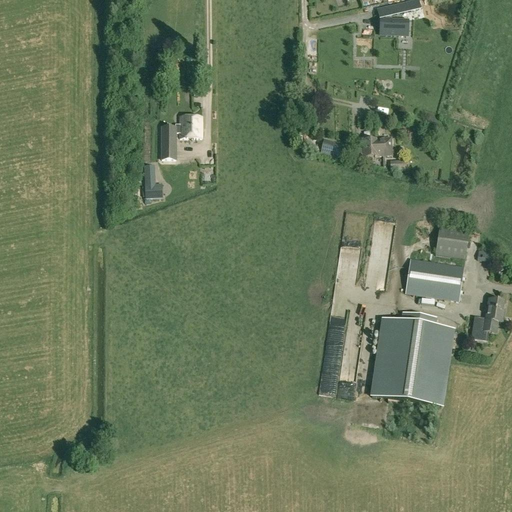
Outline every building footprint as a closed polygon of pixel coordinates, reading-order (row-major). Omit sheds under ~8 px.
[(420,11),(418,2),(378,11),(380,20),(420,11)] [(408,23),(408,22),(379,21),(379,22),(381,22),(382,22),(382,27),(380,27),(380,37),(398,38),(398,34),(406,35),(406,23),(408,23)] [(175,126),(175,128),(175,134),(179,134),(179,140),(201,140),(201,118),(179,118),(179,126),(175,126)] [(175,134),(175,128),(161,128),(161,161),(175,161),(175,134)] [(406,131),(395,131),(395,140),(406,139),(406,131)] [(359,159),(363,159),(392,157),(391,140),(362,141),(363,150),(358,150),(357,152),(357,158),(359,159)] [(324,141),(321,154),(341,159),(344,145),(338,144),(338,145),(324,141)] [(392,164),(389,172),(402,175),(404,166),(392,164)] [(152,169),(145,169),(146,201),(163,200),(162,187),(153,187),(152,169)] [(398,244),(398,219),(381,219),(381,243),(398,244)] [(465,262),(469,233),(439,229),(435,257),(465,262)] [(479,252),(478,262),(493,264),(495,255),(479,252)] [(459,302),(464,268),(410,260),(405,294),(459,302)] [(502,262),(494,266),(496,271),(505,267),(502,262)] [(487,342),(488,334),(496,335),(498,324),(503,324),(504,316),(502,316),(504,303),(489,301),(485,321),(475,319),(472,340),(487,342)] [(383,324),(372,398),(441,408),(452,334),(435,331),(437,323),(405,318),(404,327),(383,324)]
